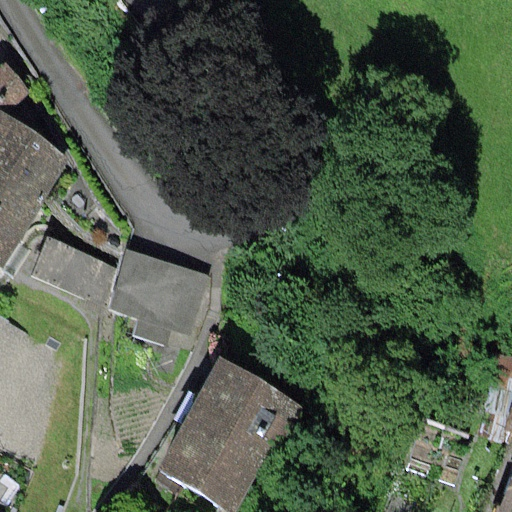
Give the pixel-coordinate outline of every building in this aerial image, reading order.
[(0,249),(53,164),(0,129),(0,116),(5,109),(19,94),(0,73),(0,249)] [(44,242),(31,278),(98,306),(106,299),(114,271),(44,242)] [(203,279),(123,255),(106,312),(136,321),(132,337),(163,346),(168,330),(186,336),(203,279)] [(0,511),(28,511),(72,434),(75,383),(85,367),(0,319),(0,511)] [(489,392),(511,395),(511,419),(480,511),(511,511),(511,360),(498,358),(489,392)] [(292,411),(215,368),(193,409),(157,473),(225,511),(248,469),(257,474),(292,411)]
